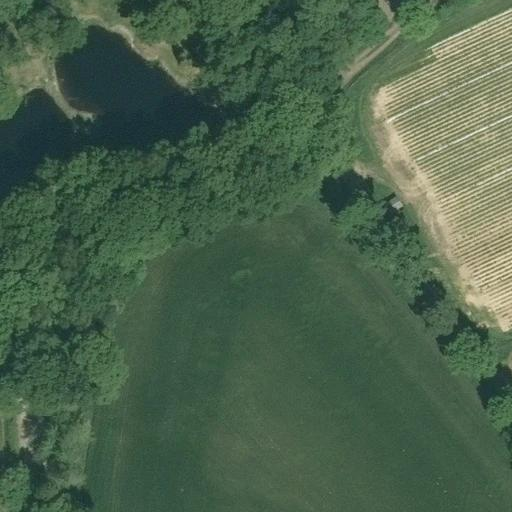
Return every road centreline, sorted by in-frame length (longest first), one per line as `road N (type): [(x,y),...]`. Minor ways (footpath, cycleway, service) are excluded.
road 1 (track): [(270,0),(331,102),(371,201),(511,378)]
road 2 (unclassified): [(0,306),(24,337),(29,360),(35,511)]
